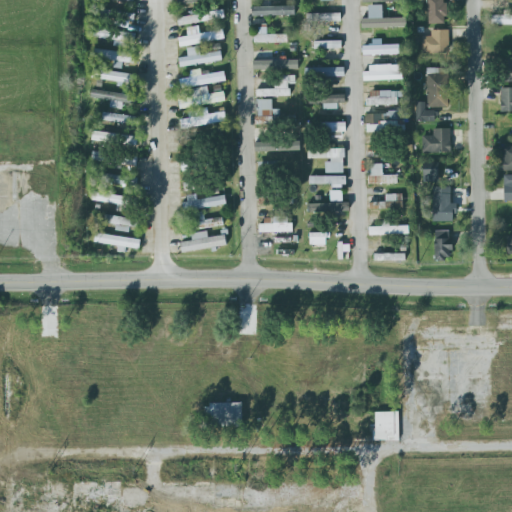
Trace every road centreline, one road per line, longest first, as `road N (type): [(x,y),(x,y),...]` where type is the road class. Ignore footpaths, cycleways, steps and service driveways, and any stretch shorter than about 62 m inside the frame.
road 1 (residential): [(248,281),(248,0),(359,285)]
road 2 (tertiary): [(511,287),(0,283)]
road 3 (residential): [(477,288),(471,0)]
road 4 (residential): [(160,281),(163,0)]
